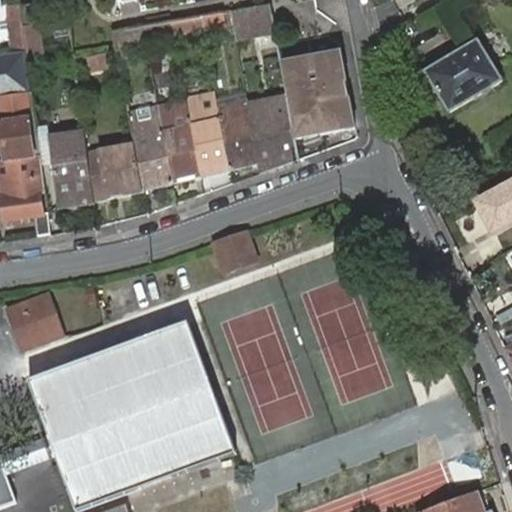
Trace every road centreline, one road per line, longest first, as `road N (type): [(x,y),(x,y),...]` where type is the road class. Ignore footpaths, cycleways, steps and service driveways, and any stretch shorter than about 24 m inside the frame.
road 1 (residential): [(0,272),(127,250),(334,177),(373,178)]
road 2 (residential): [(373,178),(410,205),(507,415)]
road 3 (residential): [(352,0),(380,135),(373,178)]
